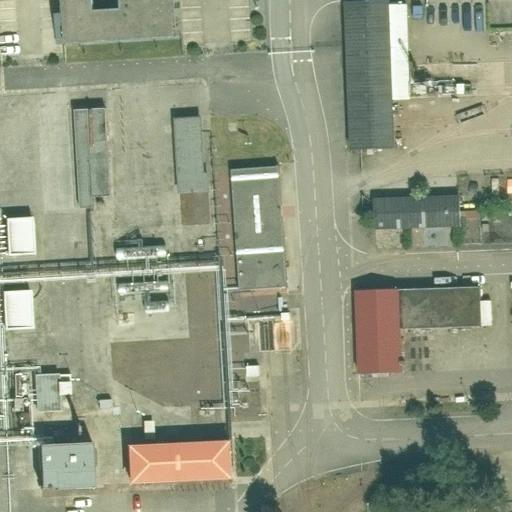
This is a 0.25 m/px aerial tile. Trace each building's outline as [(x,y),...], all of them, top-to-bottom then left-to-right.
[(172,0),(62,0),(65,45),(175,38),(172,0)] [(387,8),(340,10),(345,158),(392,156),(387,8)] [(112,108),(81,110),(86,208),(102,207),(101,195),(117,195),(112,108)] [(210,117),(182,118),(186,194),(214,192),(210,117)] [(242,307),(292,303),(283,179),(232,182),(242,307)] [(454,214),(369,217),(370,249),(455,246),(454,214)] [(15,223),(18,236),(37,231),(34,218),(15,223)] [(10,292),(11,327),(39,326),(37,291),(10,292)] [(358,300),(362,384),(407,382),(405,339),(486,335),(484,294),(358,300)] [(65,374),(40,375),(42,413),(67,412),(65,374)] [(227,453),(120,460),(122,498),(229,492),(227,453)] [(30,457),(32,502),(86,499),(84,454),(30,457)]
